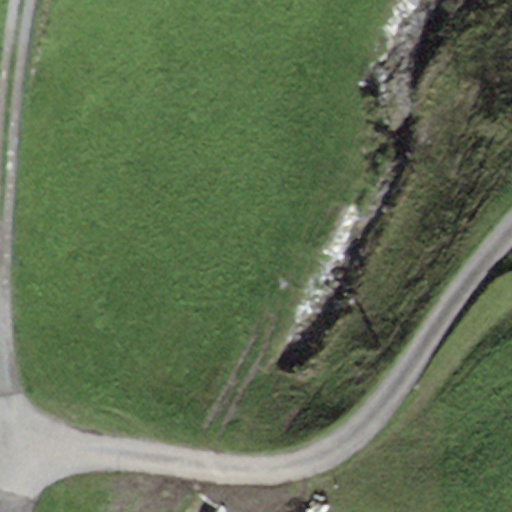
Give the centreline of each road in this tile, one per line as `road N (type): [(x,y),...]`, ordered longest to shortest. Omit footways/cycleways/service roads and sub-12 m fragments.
road 1 (unclassified): [(511,236),(373,427),(312,465),(262,473),(118,457),(52,467),(26,480),(9,511)]
road 2 (track): [(0,249),(14,41),(24,0)]
road 3 (track): [(26,480),(9,412),(0,282)]
road 4 (track): [(404,384),(511,299)]
